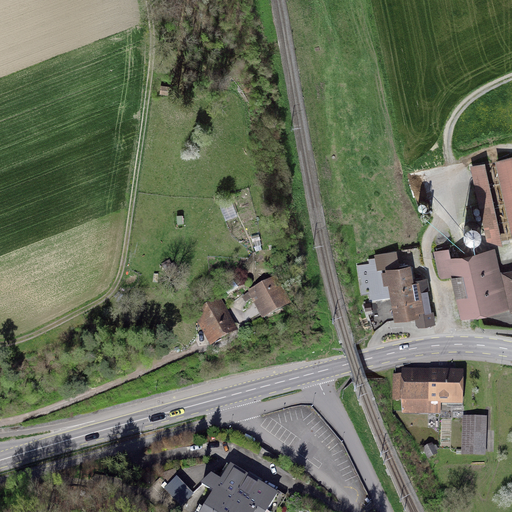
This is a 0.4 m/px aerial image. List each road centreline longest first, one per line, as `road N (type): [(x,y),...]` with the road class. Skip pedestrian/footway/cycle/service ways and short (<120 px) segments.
road 1 (track): [(148,0),(150,68),(118,279),(90,306),(0,342)]
road 2 (track): [(454,344),(423,245),(444,192),(444,141),(476,92),(511,77)]
road 3 (primary): [(235,393),(413,348),(511,349)]
road 4 (track): [(0,421),(241,331),(245,315)]
road 5 (unclassified): [(0,479),(245,413)]
road 6 (primary): [(43,447),(235,393)]
road 7 (residential): [(245,413),(356,511)]
